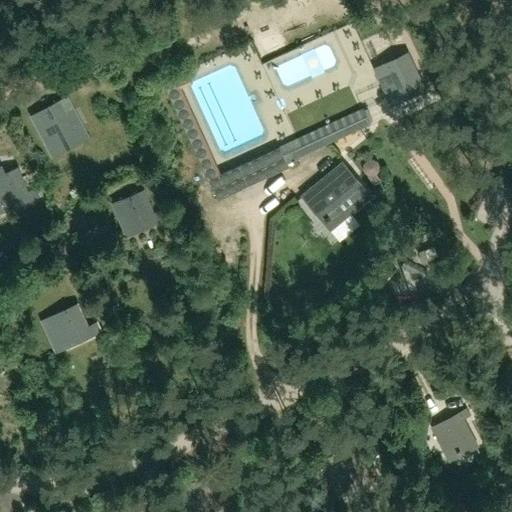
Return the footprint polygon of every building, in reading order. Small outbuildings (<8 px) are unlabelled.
[(228,21),(231,36),(261,30),(258,15),(228,21)] [(390,104),(425,87),(410,56),(375,72),(390,104)] [(69,125),(57,102),(31,115),(50,151),(75,138),(78,143),(87,138),(78,120),(69,125)] [(294,140),(302,156),(371,125),(364,109),(294,140)] [(302,157),(302,156),(294,140),(209,180),(218,200),(289,167),(288,163),(302,157)] [(330,220),(335,226),(371,196),(343,162),(307,192),(327,217),(326,218),(328,221),(330,220)] [(0,165),(0,206),(28,195),(30,201),(40,196),(36,187),(27,191),(17,168),(6,172),(3,165),(0,165)] [(151,216),(141,192),(114,204),(125,231),(153,219),(155,224),(165,221),(161,212),(151,216)] [(425,250),(429,259),(438,255),(434,246),(425,250)] [(87,328),(76,305),(49,317),(62,344),(80,336),(82,341),(101,332),(96,323),(87,328)] [(458,453),(472,448),(464,424),(471,421),(469,414),(460,417),(460,418),(434,428),(445,458),(454,455),(455,457),(459,456),(458,453)] [(353,449),(351,450),(351,451),(311,461),(314,475),(327,472),(331,489),(359,482),(361,493),(369,491),(361,459),(366,457),(361,439),(351,441),(353,449)] [(197,486),(203,511),(223,511),(233,509),(227,485),(233,484),(231,476),(224,478),(224,479),(197,486)] [(126,503),(128,511),(123,511),(141,511),(139,500),(126,503)]
